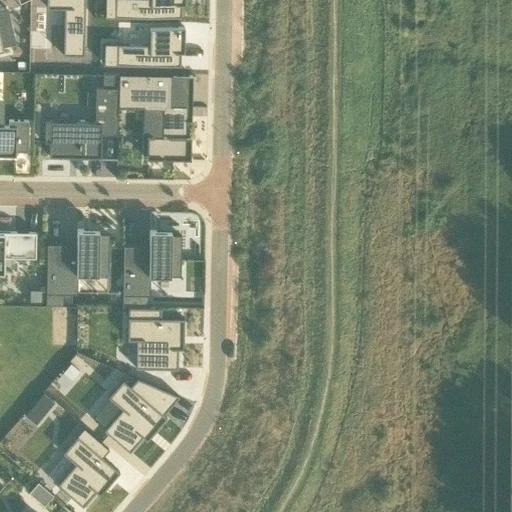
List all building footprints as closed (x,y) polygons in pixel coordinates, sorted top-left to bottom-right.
[(64,49),(63,49),(84,49),(84,0),(47,0),(47,8),(64,8),(64,49)] [(111,0),(111,15),(187,16),(187,0),(111,0)] [(110,63),(110,64),(185,65),(186,28),(151,27),(151,44),(110,43),(110,63)] [(171,75),(119,74),(118,108),(163,108),(162,136),(147,135),(147,158),(191,159),(191,135),(186,135),(186,105),(170,105),(171,75)] [(96,132),(117,132),(118,85),(96,85),(95,117),(46,116),(45,148),(96,148),(96,132)] [(15,151),(27,151),(27,121),(7,122),(8,127),(0,126),(0,156),(15,156),(15,151)] [(182,235),(171,235),(171,231),(157,231),(150,231),(149,246),(124,245),(123,295),(150,295),(150,276),(181,276),(182,235)] [(76,243),(46,242),(45,292),(76,292),(76,273),(107,274),(108,233),(76,232),(76,243)] [(34,233),(0,233),(0,258),(34,259),(34,233)] [(42,302),(42,290),(30,290),(30,302),(42,302)] [(149,317),(136,316),(135,337),(143,338),(142,366),(181,368),(183,318),(160,317),(161,307),(150,307),(149,317)] [(106,429),(105,429),(135,454),(167,415),(149,400),(155,393),(147,385),(140,393),(129,384),(115,401),(123,408),(106,429)] [(76,464),(58,484),(87,509),(120,471),(102,457),(109,449),(101,442),(95,450),(94,450),(84,441),(70,458),(76,464)] [(43,503),(52,493),(37,480),(28,490),(43,503)]
